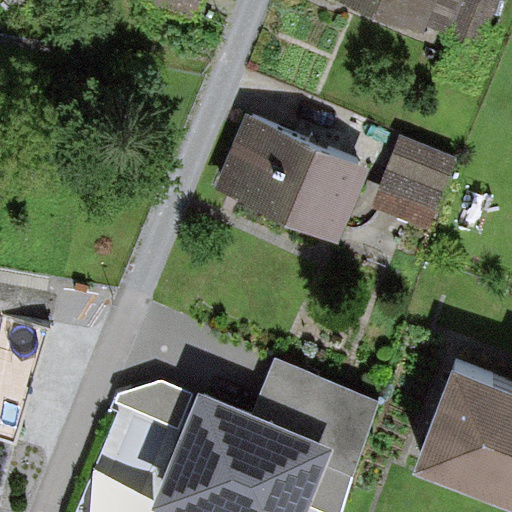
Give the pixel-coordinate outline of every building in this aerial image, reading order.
[(196,0),(157,0),(190,14),(196,0)] [(335,0),(423,36),(427,26),(448,34),(461,0),(335,0)] [(499,0),(461,0),(448,34),(480,47),(499,0)] [(368,164),(248,114),(215,192),(335,242),(368,164)] [(456,160),(406,138),(377,206),(427,228),(456,160)] [(47,327),(0,315),(0,436),(15,441),(47,327)] [(276,359),(251,416),(332,448),(309,506),(322,511),(341,511),(378,403),(276,359)] [(511,384),(453,362),(415,464),(511,500),(511,384)] [(251,416),(167,382),(121,394),(117,404),(185,431),(153,510),(159,511),(306,511),(309,506),(332,448),(251,416)]
